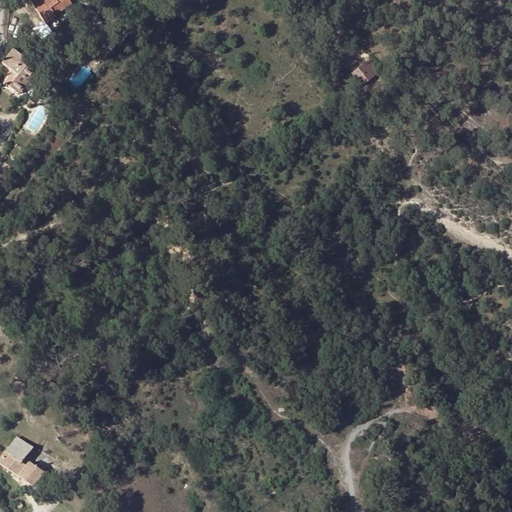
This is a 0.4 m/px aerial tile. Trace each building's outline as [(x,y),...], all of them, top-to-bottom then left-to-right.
[(36,0),(33,3),(46,22),(57,14),(53,8),(64,0),(36,0)] [(57,14),(72,4),(69,0),(64,0),(53,8),(57,14)] [(293,35),(299,45),(305,42),(299,32),(293,35)] [(3,63),(20,77),(22,79),(19,84),(16,82),(11,87),(21,96),(31,83),(35,86),(42,78),(24,64),(27,60),(14,49),(3,63)] [(366,84),(385,69),(375,57),(356,70),(366,84)] [(31,83),(21,96),(25,99),(35,86),(31,83)] [(18,162),(11,157),(4,167),(11,172),(18,162)] [(0,462),(18,476),(35,485),(45,472),(30,462),(27,466),(22,462),(34,448),(17,437),(0,457),(0,462)]
